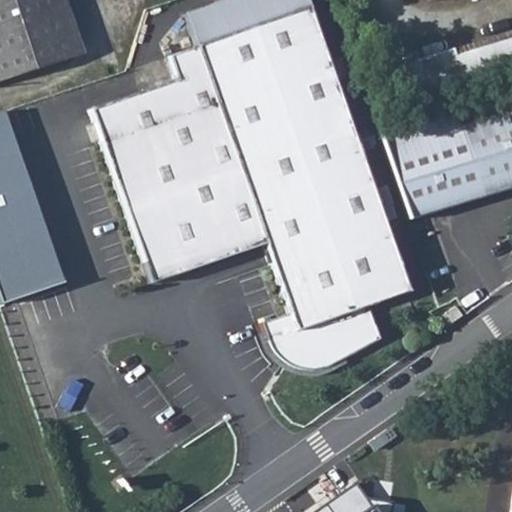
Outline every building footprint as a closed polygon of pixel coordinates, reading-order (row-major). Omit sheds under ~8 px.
[(0,0),(0,78),(67,57),(48,0),(0,0)] [(148,284),(263,244),(287,314),(259,324),(258,337),(261,347),(266,356),(271,362),(279,368),(287,372),(296,373),(305,374),(313,372),(320,369),(327,365),(376,339),(365,306),(406,292),(358,153),(351,134),(333,81),(326,62),(304,0),(223,0),(183,15),(194,47),(164,57),(167,64),(173,80),(148,89),(88,110),(148,284)] [(511,66),(511,37),(452,56),(460,82),(511,66)] [(460,82),(452,56),(450,48),(393,66),(403,99),(460,82)] [(340,58),(326,62),(333,81),(346,76),(340,58)] [(173,80),(167,64),(142,72),(148,89),(173,80)] [(511,110),(454,128),(474,199),(511,188),(511,110)] [(3,112),(0,113),(0,304),(62,283),(3,112)] [(450,115),(381,134),(405,218),(474,199),(454,128),(450,115)] [(364,129),(351,134),(358,153),(371,148),(364,129)] [(465,306),(449,316),(456,326),(472,316),(465,306)] [(352,486),(315,511),(388,511),(392,482),(374,479),(370,500),(367,500),(352,486)]
